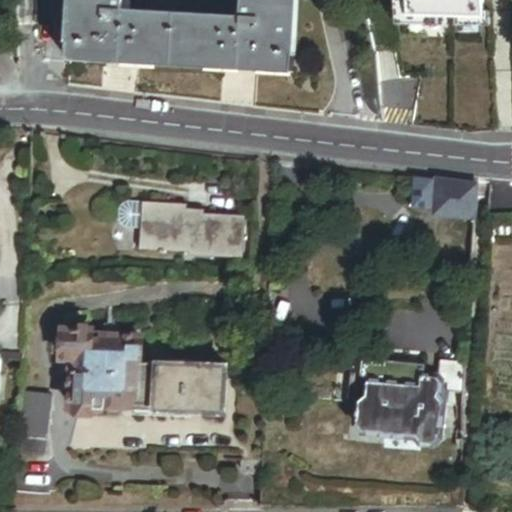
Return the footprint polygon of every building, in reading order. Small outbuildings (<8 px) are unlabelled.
[(123,0),(68,0),(65,62),(293,75),(297,0),(241,0),(240,17),(123,11),(123,0)] [(392,0),(393,27),(436,26),(436,17),(447,18),(448,27),(489,28),(488,13),(482,13),(481,0),(392,0)] [(482,183),(427,176),(425,205),(440,206),(440,212),(447,213),(479,217),(482,183)] [(147,228),(149,203),(134,202),(129,204),(126,209),(125,219),(128,225),(132,227),(147,228)] [(193,218),(194,206),(194,205),(149,203),(147,228),(147,250),(196,253),(196,257),(245,260),(247,217),(205,214),(205,218),(193,218)] [(205,207),(194,206),(193,218),(205,218),(205,214),(205,207)] [(442,246),(428,245),(427,269),(441,270),(442,246)] [(135,363),(142,363),(142,339),(119,338),(119,340),(94,339),(94,337),(90,335),(71,334),(66,339),(66,356),(70,359),(75,360),(74,407),(79,411),(101,412),(105,409),(105,407),(108,407),(108,410),(111,412),(123,413),(124,412),(125,412),(126,411),(127,411),(127,410),(128,410),(128,409),(128,408),(133,408),(134,400),(135,363)] [(5,351),(4,359),(26,361),(27,354),(5,351)] [(443,438),(447,393),(454,394),(453,401),(465,402),(468,370),(441,367),(440,381),(425,380),(425,366),(363,361),(362,375),(352,374),(350,405),(360,405),(358,426),(363,432),(418,436),(423,441),(438,442),(443,438)] [(142,365),(142,363),(135,363),(134,400),(158,401),(158,406),(205,408),(205,414),(227,414),(228,368),(142,365)] [(24,396),(20,439),(47,442),(52,398),(24,396)] [(158,401),(134,400),(133,408),(133,411),(158,412),(205,414),(205,408),(158,406),(158,401)] [(47,442),(20,439),(19,456),(46,459),(47,442)]
